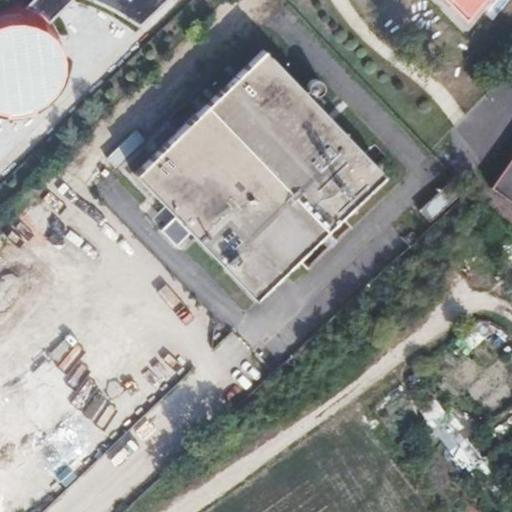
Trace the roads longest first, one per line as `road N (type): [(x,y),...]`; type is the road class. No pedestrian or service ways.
road 1 (unknown): [(511,101),(55,511)]
road 2 (track): [(168,511),(471,289),(511,313)]
